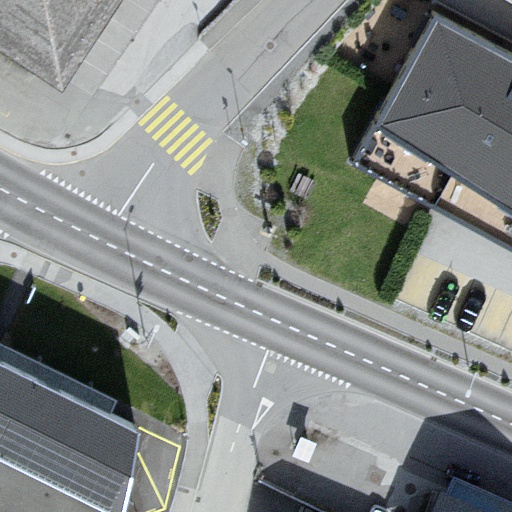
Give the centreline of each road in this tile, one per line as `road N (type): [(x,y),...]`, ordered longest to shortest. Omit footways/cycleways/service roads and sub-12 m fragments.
road 1 (unclassified): [(105,242),(133,189),(178,133),(309,0)]
road 2 (tertiary): [(279,321),(511,426)]
road 3 (residential): [(279,321),(217,511)]
road 4 (tertiary): [(105,242),(279,321)]
